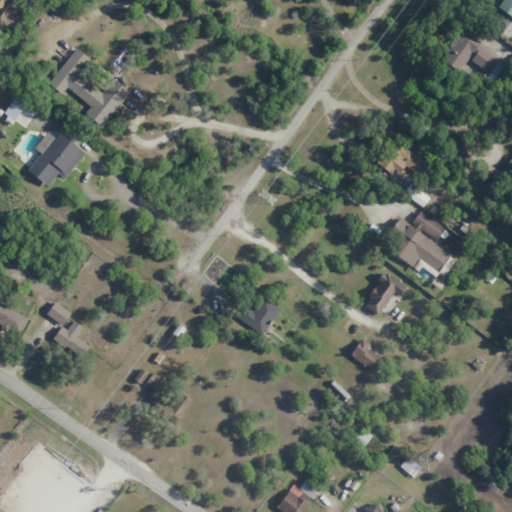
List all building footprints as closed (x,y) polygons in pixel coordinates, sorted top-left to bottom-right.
[(511,0),(502,0),(498,6),(511,17),(511,0)] [(459,32),(441,60),(459,72),(467,60),(495,78),(506,61),(459,32)] [(129,91),(113,79),(103,93),(79,74),(90,59),(75,48),(48,84),(62,95),(63,93),(104,124),(129,91)] [(25,105),(14,98),(4,113),(14,121),(25,105)] [(85,153),(60,133),(55,139),(47,132),(34,148),(41,153),(27,170),(47,187),(57,174),(64,179),(85,153)] [(427,163),(398,143),(380,169),(390,175),(399,162),(419,175),(427,163)] [(445,230),(420,211),(411,222),(436,241),(445,230)] [(443,276),(456,258),(399,218),(389,232),(398,239),(389,251),(413,267),(419,259),(443,276)] [(392,292),(399,296),(406,286),(383,272),(363,306),(378,315),(392,292)] [(261,335),(280,309),(264,298),(255,311),(247,305),(238,318),(261,335)] [(62,325),(70,313),(54,302),(46,314),(62,325)] [(28,318),(0,303),(0,323),(20,334),(28,318)] [(61,326),(51,340),(80,359),(89,346),(75,337),(82,327),(73,321),(67,330),(61,326)] [(370,345),(361,338),(349,354),(371,371),(381,358),(367,348),(370,345)] [(145,383),(157,391),(164,381),(152,373),(145,383)] [(151,404),(171,423),(190,403),(177,391),(171,398),(164,391),(151,404)] [(412,477),(420,468),(407,457),(399,466),(412,477)] [(298,489),(292,484),(276,507),(283,511),(302,511),(319,488),(305,478),(298,489)] [(379,511),(377,503),(363,508),(364,511),(379,511)]
